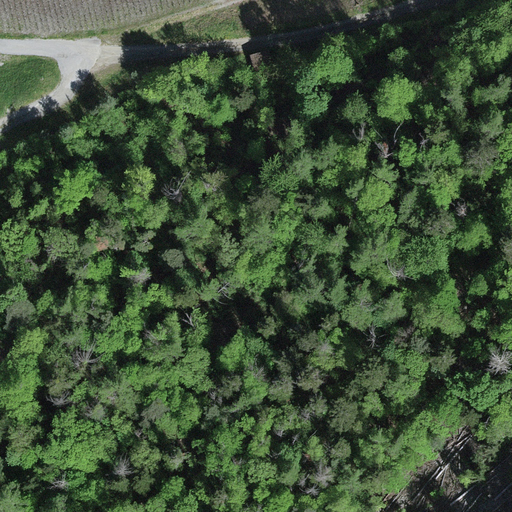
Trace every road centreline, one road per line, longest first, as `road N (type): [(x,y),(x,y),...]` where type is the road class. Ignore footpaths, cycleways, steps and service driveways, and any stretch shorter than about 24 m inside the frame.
road 1 (unclassified): [(0,43),(155,51),(264,42),(429,0)]
road 2 (track): [(222,0),(106,50)]
